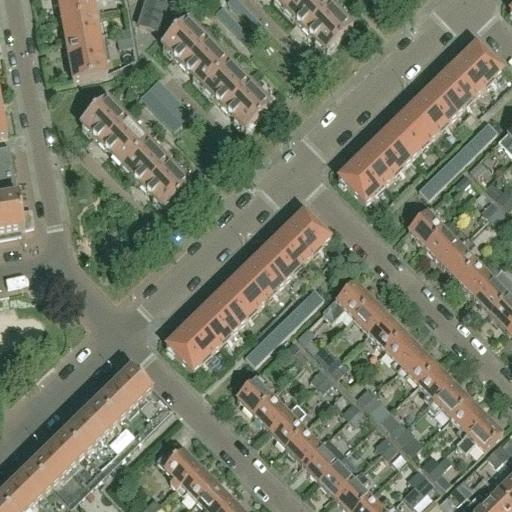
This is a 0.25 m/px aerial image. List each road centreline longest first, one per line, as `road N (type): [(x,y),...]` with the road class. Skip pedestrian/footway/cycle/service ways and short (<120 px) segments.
road 1 (residential): [(511,394),(292,171)]
road 2 (residential): [(60,263),(12,0)]
road 3 (residential): [(290,511),(120,338)]
road 4 (residential): [(292,171),(465,3)]
road 5 (residential): [(120,338),(292,171)]
road 6 (residential): [(0,455),(120,338)]
